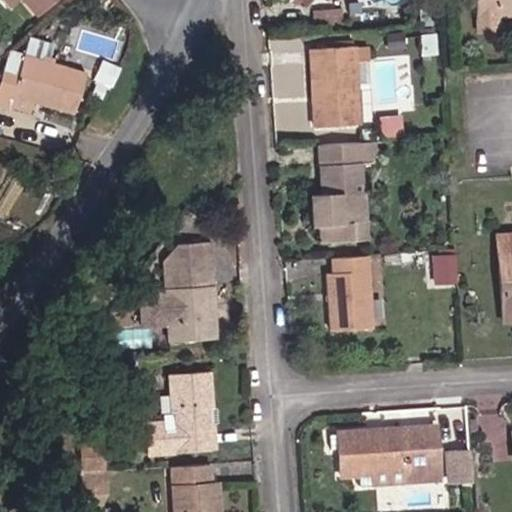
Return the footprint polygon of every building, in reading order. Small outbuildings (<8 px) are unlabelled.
[(51,0),(5,0),(7,2),(8,0),(23,0),(36,14),(51,0)] [(511,0),(476,0),(478,16),(511,13),(511,0)] [(341,26),(339,9),(313,11),(314,29),(341,26)] [(434,52),(433,34),(417,35),(419,54),(434,52)] [(25,36),(23,52),(51,55),(52,39),(25,36)] [(355,90),(351,45),(307,48),(311,97),(316,97),(318,127),(358,124),(357,122),(370,121),(368,89),(355,90)] [(71,111),(83,74),(20,56),(19,57),(5,54),(0,69),(0,106),(4,108),(5,105),(28,110),(31,100),(71,111)] [(359,196),(357,163),(369,162),(368,142),(316,145),(320,196),(321,209),(310,210),(311,223),(316,223),(317,242),(351,239),(350,222),(356,222),(354,197),(359,196)] [(234,201),(233,190),(222,191),(223,202),(234,201)] [(321,209),(320,196),(309,197),(310,210),(321,209)] [(363,239),(359,196),(354,197),(356,222),(350,222),(351,239),(363,239)] [(511,232),(494,234),(500,321),(511,320),(511,232)] [(213,270),(211,240),(176,243),(162,260),(164,292),(147,294),(149,328),(167,327),(168,341),(214,338),(213,314),(206,315),(203,285),(211,284),(210,271),(213,270)] [(432,251),(433,281),(461,280),(460,250),(432,251)] [(400,260),(398,252),(382,256),(383,263),(400,260)] [(369,327),(364,254),(329,257),(330,272),(324,273),(328,329),(369,327)] [(213,314),(211,284),(203,285),(206,315),(213,314)] [(147,294),(138,294),(140,329),(149,328),(147,294)] [(209,408),(207,371),(167,374),(170,414),(171,421),(164,422),(145,424),(147,453),(212,449),(210,422),(209,408)] [(435,451),(432,425),(417,427),(419,452),(435,451)] [(436,479),(435,451),(419,452),(417,427),(399,428),(400,433),(375,435),(374,430),(335,433),(335,434),(336,449),(338,475),(369,473),(370,484),(436,479)] [(336,449),(335,434),(328,434),(329,449),(336,449)] [(100,451),(99,439),(76,441),(77,453),(100,451)] [(442,447),(443,479),(466,479),(466,446),(442,447)] [(101,471),(100,451),(77,453),(78,473),(101,471)] [(215,511),(214,483),(208,484),(207,464),(169,466),(172,511),(215,511)] [(103,495),(101,471),(78,473),(80,511),(95,511),(100,495),(103,495)]
